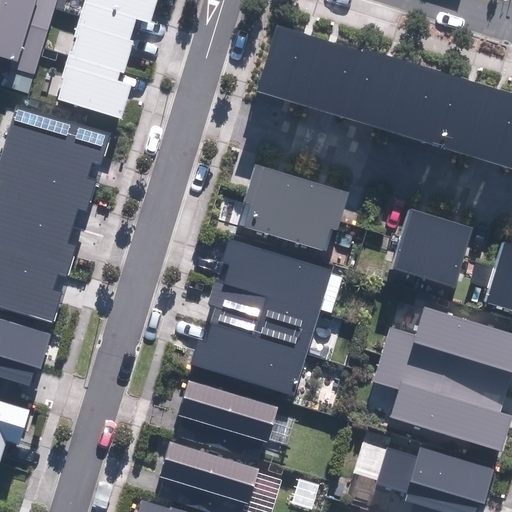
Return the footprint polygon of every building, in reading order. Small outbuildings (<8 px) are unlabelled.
[(5,87),(30,94),(56,0),(0,0),(0,57),(13,61),(5,87)] [(64,78),(58,100),(122,119),(132,86),(117,81),(119,72),(124,74),(134,40),(130,39),(137,19),(151,23),(157,0),(85,0),(62,77),(64,78)] [(256,92),(511,168),(511,94),(276,24),(256,92)] [(0,159),(0,306),(52,322),(62,292),(53,289),(58,273),(66,276),(75,246),(66,244),(77,208),(85,211),(94,180),(87,178),(92,161),(103,165),(113,133),(17,104),(0,159)] [(244,226),(326,250),(332,228),(337,229),(349,191),(255,164),(244,201),(251,204),(244,226)] [(394,268),(455,287),(474,229),(412,209),(394,268)] [(192,365),(294,396),(321,309),(331,312),(342,276),(331,273),(332,270),(229,238),(222,263),(229,265),(224,281),(216,279),(208,304),(215,307),(210,323),(205,322),(192,365)] [(511,244),(505,242),(487,303),(511,310),(511,244)] [(389,416),(503,451),(511,420),(511,415),(500,412),(511,374),(511,333),(426,307),(418,334),(391,325),(373,380),(398,388),(389,416)] [(52,334),(0,318),(0,375),(30,385),(35,368),(41,370),(52,334)] [(277,406),(190,380),(179,415),(266,442),(277,406)] [(0,400),(0,461),(1,462),(7,441),(21,444),(31,409),(0,400)] [(248,504),(260,464),(172,437),(160,478),(248,504)] [(406,501),(443,511),(475,511),(478,502),(485,504),(495,468),(421,447),(418,457),(387,448),(376,485),(408,495),(406,501)] [(189,511),(140,497),(135,511),(189,511)]
